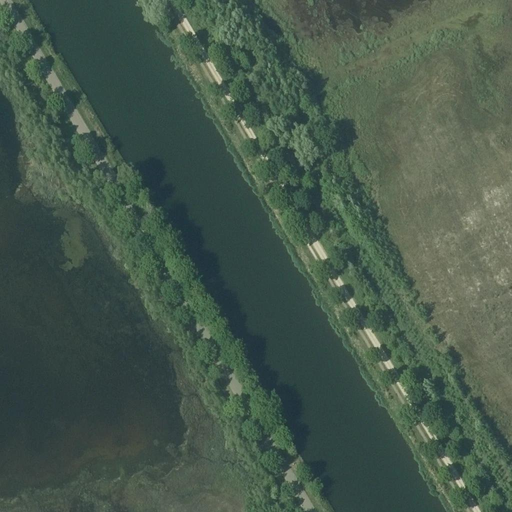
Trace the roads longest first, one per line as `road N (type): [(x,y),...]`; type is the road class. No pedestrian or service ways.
road 1 (track): [(172,0),(476,511)]
road 2 (unclassified): [(300,511),(0,8)]
